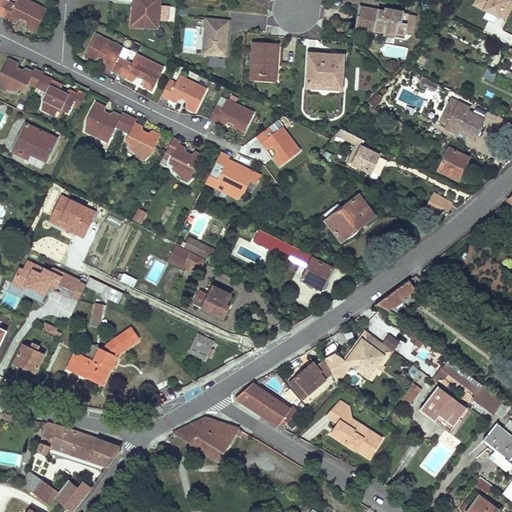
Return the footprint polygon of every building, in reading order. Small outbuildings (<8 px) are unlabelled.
[(0,0),(0,14),(1,15),(8,1),(6,0),(0,0)] [(8,1),(1,15),(8,18),(10,14),(20,19),(22,16),(26,17),(26,27),(35,31),(47,9),(28,0),(16,0),(15,4),(8,1)] [(136,19),(136,27),(158,28),(160,0),(134,0),(133,19),(136,19)] [(508,19),(511,7),(511,0),(475,0),(473,5),(508,19)] [(359,8),(356,26),(366,28),(365,31),(375,33),(375,30),(383,31),(383,34),(396,36),(396,33),(405,34),(405,33),(406,24),(402,23),(403,13),(385,10),(384,12),(359,8)] [(486,11),(484,17),(494,22),(497,16),(486,11)] [(406,24),(405,33),(412,34),(415,17),(408,16),(409,14),(403,13),(402,23),(406,24)] [(20,19),(10,14),(8,18),(17,23),(20,19)] [(203,54),(227,56),(230,21),(206,19),(203,54)] [(433,30),(437,33),(445,24),(441,21),(433,30)] [(113,66),(111,70),(126,78),(128,73),(137,78),(140,76),(143,78),(142,86),(152,91),(164,68),(137,54),(132,64),(119,57),(124,48),(95,34),(84,57),(94,62),(101,56),(104,58),(104,61),(113,66)] [(253,45),(251,74),(276,76),(278,46),(253,45)] [(225,66),(225,58),(210,56),(209,65),(225,66)] [(307,90),(340,91),(342,58),(331,57),(309,56),(307,90)] [(27,83),(34,87),(34,86),(40,73),(41,73),(34,70),(32,73),(24,69),(20,72),(17,70),(17,63),(7,58),(0,72),(0,88),(6,92),(7,89),(10,84),(19,89),(23,91),(27,83)] [(113,66),(104,61),(104,67),(111,70),(113,66)] [(511,82),(511,72),(502,67),(498,75),(511,82)] [(40,73),(34,86),(46,92),(52,80),(40,73)] [(137,78),(128,73),(126,78),(133,81),(137,78)] [(174,85),(168,82),(161,95),(169,99),(171,95),(179,99),(182,97),(186,99),(185,107),(195,113),(207,90),(179,76),(174,85)] [(62,85),(52,80),(46,92),(42,99),(42,109),(50,113),(51,111),(54,105),(63,110),(68,113),(72,106),(78,108),(85,95),(78,92),(77,95),(68,91),(65,93),(61,92),(62,85)] [(439,84),(432,81),(428,89),(435,92),(439,84)] [(374,108),(381,99),(375,94),(367,103),(374,108)] [(220,96),(215,105),(221,109),(226,100),(220,96)] [(458,130),(474,138),(484,119),(468,111),(470,108),(451,98),(440,121),(447,125),(446,128),(456,134),(458,130)] [(208,119),(215,123),(218,118),(226,123),(229,121),(232,122),(232,131),(242,136),(254,113),(226,100),(221,109),(215,105),(208,119)] [(115,126),(123,129),(130,133),(126,141),(129,142),(140,147),(137,153),(136,155),(145,160),(151,155),(161,134),(153,130),(146,134),(143,132),(141,126),(134,123),(136,119),(122,112),(120,115),(112,112),(108,114),(106,113),(105,107),(95,101),(87,119),(85,131),(94,135),(95,132),(98,127),(108,132),(112,134),(115,126)] [(61,114),(63,110),(54,105),(51,111),(61,114)] [(226,123),(218,118),(215,123),(223,127),(226,123)] [(13,151),(27,158),(30,153),(46,161),(56,139),(26,125),(13,151)] [(278,151),(274,158),(281,167),(301,151),(282,127),(274,134),(269,128),(256,137),(262,144),(266,141),(272,149),(275,148),(278,151)] [(341,129),(336,134),(358,145),(361,146),(365,141),(341,129)] [(180,141),(173,138),(166,151),(173,155),(169,162),(174,165),(183,170),(181,175),(180,177),(188,181),(195,176),(205,156),(195,151),(189,155),(186,153),(186,148),(178,144),(180,141)] [(266,141),(262,144),(267,151),(272,149),(266,141)] [(140,147),(129,142),(128,146),(137,153),(140,147)] [(361,146),(358,145),(349,163),(352,164),(361,146)] [(381,155),(361,146),(352,164),(371,173),(381,155)] [(458,180),(469,158),(450,149),(439,170),(458,180)] [(229,157),(220,152),(205,183),(214,187),(215,186),(238,198),(245,191),(248,193),(256,185),(260,176),(244,168),(239,172),(235,169),(235,165),(227,161),(229,157)] [(43,167),(46,161),(30,153),(27,158),(27,160),(43,167)] [(172,168),(181,175),(183,170),(174,165),(172,168)] [(361,221),(364,224),(374,217),(357,195),(341,207),(338,204),(323,215),(339,237),(361,221)] [(449,212),(452,204),(439,198),(436,205),(432,212),(439,215),(443,208),(449,212)] [(141,223),(147,212),(138,207),(132,219),(141,223)] [(364,224),(361,221),(339,237),(342,241),(364,224)] [(262,241),(303,261),(306,253),(266,234),(262,241)] [(170,260),(195,273),(198,267),(200,268),(204,260),(176,247),(170,260)] [(312,258),(313,256),(306,253),(303,261),(301,264),(308,267),(312,258)] [(327,281),(333,269),(312,258),(308,267),(302,280),(309,284),(309,287),(312,288),(315,287),(323,290),(324,289),(326,289),(328,284),(327,281)] [(102,294),(118,302),(127,282),(106,272),(101,282),(90,277),(86,285),(102,293),(102,294)] [(409,281),(374,306),(399,324),(402,320),(388,310),(407,297),(408,298),(416,292),(409,281)] [(202,307),(224,318),(228,309),(225,307),(231,295),(213,286),(208,295),(202,307)] [(48,289),(45,294),(52,298),(55,293),(48,289)] [(202,291),(196,304),(202,307),(208,295),(202,291)] [(95,303),(94,312),(100,313),(102,304),(95,303)] [(98,319),(100,313),(94,312),(91,325),(99,328),(101,320),(98,319)] [(76,352),(68,369),(101,385),(110,367),(112,368),(118,357),(115,355),(139,339),(132,328),(108,344),(105,350),(101,348),(95,360),(85,356),(76,352)] [(366,331),(344,360),(346,362),(351,354),(353,356),(359,347),(358,346),(368,332),(366,331)] [(332,374),(336,381),(340,378),(350,365),(354,367),(357,363),(363,367),(360,372),(368,377),(384,355),(382,353),(387,346),(383,343),(368,332),(358,346),(359,347),(353,356),(351,354),(346,362),(344,360),(337,355),(326,362),(332,374)] [(415,345),(420,338),(411,332),(406,339),(415,345)] [(205,359),(214,341),(198,333),(189,351),(205,359)] [(394,351),(400,343),(389,335),(383,343),(387,346),(393,351),(394,351)] [(15,363),(35,372),(44,355),(37,352),(39,347),(33,344),(31,349),(24,345),(15,363)] [(85,356),(95,360),(101,348),(91,344),(85,356)] [(384,355),(368,377),(371,380),(376,373),(378,375),(384,366),(382,365),(393,351),(387,346),(382,353),(384,355)] [(502,417),(511,406),(437,351),(431,360),(437,364),(476,393),(473,398),(493,414),(495,412),(502,417)] [(326,362),(337,355),(335,353),(324,359),(326,362)] [(290,382),(309,404),(329,386),(325,381),(332,374),(326,362),(324,359),(316,365),(314,363),(290,382)] [(428,377),(437,364),(431,360),(429,359),(420,371),(428,377)] [(363,367),(357,363),(354,367),(360,372),(363,367)] [(143,372),(157,385),(164,377),(151,364),(143,372)] [(406,373),(415,379),(420,371),(412,365),(406,373)] [(408,404),(420,388),(412,382),(400,398),(408,404)] [(281,422),(285,425),(287,423),(296,415),(301,410),(301,408),(297,405),(296,408),(293,406),(291,408),(253,383),(235,399),(278,426),(281,422)] [(448,403),(452,397),(438,386),(433,393),(448,403)] [(453,427),(467,408),(452,397),(448,403),(433,393),(421,410),(429,416),(432,411),(453,427)] [(329,415),(338,422),(345,412),(349,404),(340,398),(329,415)] [(450,431),(453,427),(432,411),(429,416),(450,431)] [(338,422),(334,429),(349,439),(346,442),(356,449),(357,447),(371,456),(383,438),(352,417),(345,412),(338,422)] [(13,416),(3,413),(0,419),(0,421),(11,423),(13,416)] [(296,415),(287,423),(291,428),(300,421),(296,415)] [(205,417),(173,433),(218,461),(236,433),(240,435),(243,431),(238,428),(205,417)] [(108,466),(119,447),(66,429),(44,423),(42,428),(47,429),(38,452),(46,455),(49,447),(108,466)] [(511,434),(511,435),(497,424),(483,441),(495,450),(509,462),(511,458),(511,434)] [(346,442),(349,439),(334,429),(331,432),(346,442)] [(511,458),(509,462),(495,450),(491,455),(509,468),(511,464),(511,458)] [(35,494),(44,481),(29,471),(23,486),(35,494)] [(55,499),(72,511),(92,487),(75,474),(61,492),(44,481),(35,494),(50,506),(55,499)] [(487,493),(493,484),(480,477),(475,485),(487,493)] [(511,482),(503,495),(511,501),(511,482)] [(497,511),(499,510),(479,495),(470,506),(465,503),(460,509),(464,511),(497,511)]
